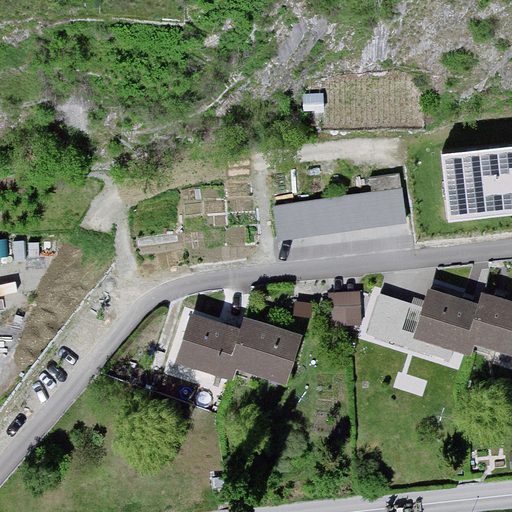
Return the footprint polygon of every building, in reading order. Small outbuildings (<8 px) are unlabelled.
[(511,139),(443,146),(449,219),(511,212),(511,139)] [(399,190),(276,207),(280,236),(403,219),(399,190)] [(332,321),(363,320),(361,288),(330,289),(332,321)] [(405,337),(411,297),(378,291),(372,331),(405,337)] [(427,293),(414,336),(464,352),(469,337),(478,309),(427,293)] [(478,309),(469,337),(511,350),(511,306),(482,297),(478,309)] [(187,322),(174,365),(224,381),(229,365),(238,338),(187,322)] [(238,338),(229,365),(279,381),(292,342),(242,326),(238,338)]
